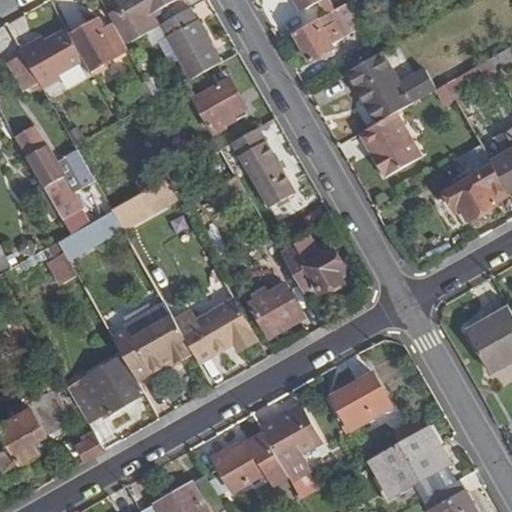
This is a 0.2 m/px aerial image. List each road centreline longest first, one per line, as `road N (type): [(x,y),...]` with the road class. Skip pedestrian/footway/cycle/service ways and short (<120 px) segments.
road 1 (residential): [(41,511),(409,308)]
road 2 (residential): [(229,0),(409,308)]
road 3 (residential): [(409,308),(511,490)]
